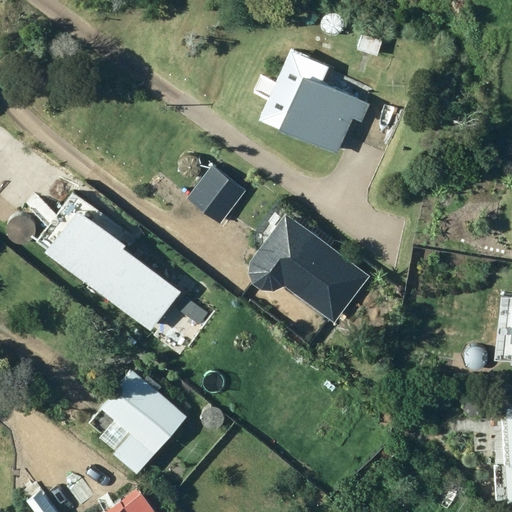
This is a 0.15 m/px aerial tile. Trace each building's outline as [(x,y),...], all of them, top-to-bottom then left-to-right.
[(276,37),(287,28),(280,19),(269,28),(276,37)] [(385,43),(361,34),(355,49),(380,57),(385,43)] [(370,106),(305,79),(283,132),(339,156),(353,120),(363,124),(370,106)] [(221,226),(246,191),(212,166),(187,201),(221,226)] [(45,232),(153,320),(183,282),(75,194),(45,232)] [(370,277),(286,216),(252,263),(249,275),(254,286),(262,293),(275,295),(286,289),(336,325),(370,277)] [(266,236),(272,230),(271,223),(264,218),(257,221),(254,229),(258,235),(266,236)] [(138,476),(187,419),(135,373),(90,426),(104,438),(102,441),(118,454),(116,457),(138,476)] [(511,409),(502,410),(509,505),(511,504),(511,409)] [(60,511),(62,510),(40,481),(24,493),(37,511),(60,511)] [(154,511),(138,490),(108,511),(154,511)]
